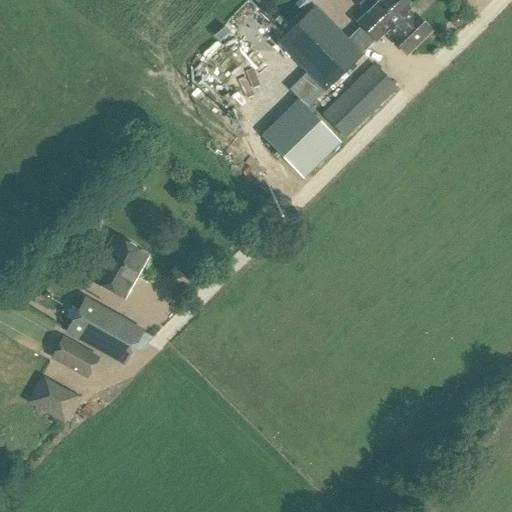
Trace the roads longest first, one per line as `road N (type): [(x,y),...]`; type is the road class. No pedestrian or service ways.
road 1 (track): [(124,378),(506,0)]
road 2 (track): [(142,117),(269,227)]
